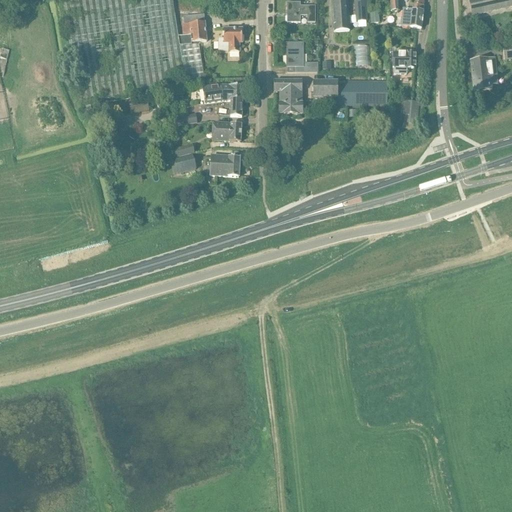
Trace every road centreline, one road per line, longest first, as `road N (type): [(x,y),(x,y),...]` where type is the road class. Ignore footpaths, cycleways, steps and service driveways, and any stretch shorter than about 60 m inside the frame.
road 1 (unclassified): [(0,329),(304,244),(433,217),(511,188)]
road 2 (track): [(395,225),(262,307),(280,511)]
road 3 (secondary): [(262,229),(0,305)]
road 4 (secondary): [(511,140),(262,229)]
road 5 (secondary): [(262,229),(511,158)]
road 6 (residential): [(262,169),(263,0)]
